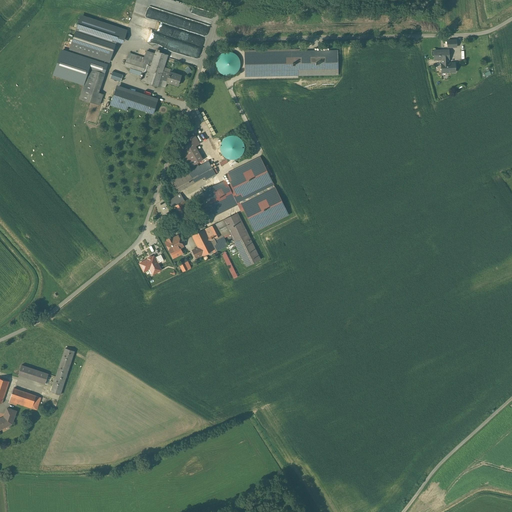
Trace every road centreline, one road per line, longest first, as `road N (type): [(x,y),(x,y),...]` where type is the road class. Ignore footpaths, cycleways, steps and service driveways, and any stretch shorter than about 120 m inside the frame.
road 1 (unclassified): [(209,39),(140,238),(36,323),(0,341)]
road 2 (unclassified): [(209,39),(480,34),(511,17)]
road 3 (unclassified): [(403,511),(442,460),(511,398)]
